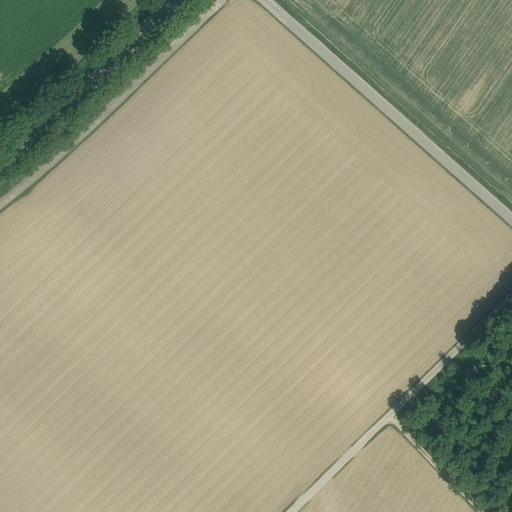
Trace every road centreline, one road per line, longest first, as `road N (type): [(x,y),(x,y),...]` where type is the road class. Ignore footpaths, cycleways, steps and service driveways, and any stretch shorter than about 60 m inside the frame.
road 1 (unclassified): [(511,218),(267,0)]
road 2 (unclassified): [(286,511),(511,295)]
road 3 (unclassified): [(0,163),(171,0)]
road 4 (track): [(487,511),(387,413)]
